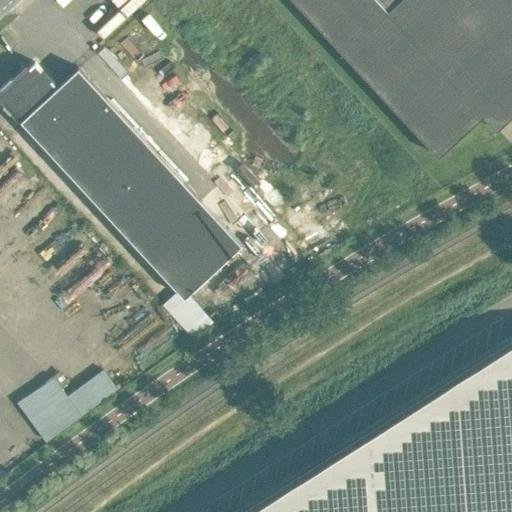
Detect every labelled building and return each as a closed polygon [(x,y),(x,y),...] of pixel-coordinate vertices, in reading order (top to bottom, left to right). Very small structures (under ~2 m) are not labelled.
[(511,0),(295,0),(439,155),(483,115),(497,129),(511,115),(511,0)] [(153,37),(171,17),(155,3),(137,23),(153,37)] [(36,61),(0,93),(23,118),(22,119),(35,134),(178,289),(163,303),(193,337),(211,320),(189,293),(243,243),(93,81),(79,66),(58,85),(36,61)] [(511,511),(511,339),(511,340),(241,511),(511,511)] [(42,438),(118,389),(103,366),(64,392),(53,374),(16,398),(42,438)]
